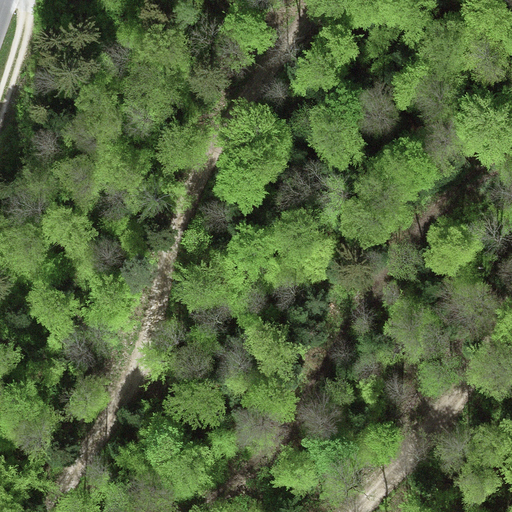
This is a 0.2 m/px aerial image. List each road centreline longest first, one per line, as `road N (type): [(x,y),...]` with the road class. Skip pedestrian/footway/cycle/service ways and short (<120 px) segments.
road 1 (track): [(52,511),(136,386),(159,280),(196,176),(324,0)]
road 2 (track): [(511,323),(431,431),(352,511)]
